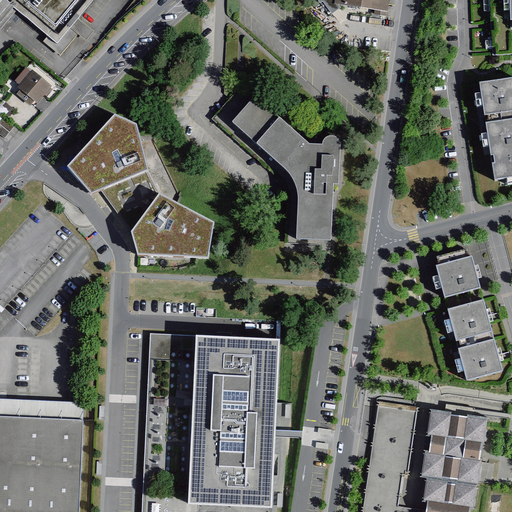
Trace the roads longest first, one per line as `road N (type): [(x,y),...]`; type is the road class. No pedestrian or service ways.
road 1 (residential): [(374,247),(335,511)]
road 2 (residential): [(409,0),(374,247)]
road 3 (tertiary): [(0,177),(168,0)]
road 4 (residential): [(471,220),(450,81),(463,46),(463,0)]
